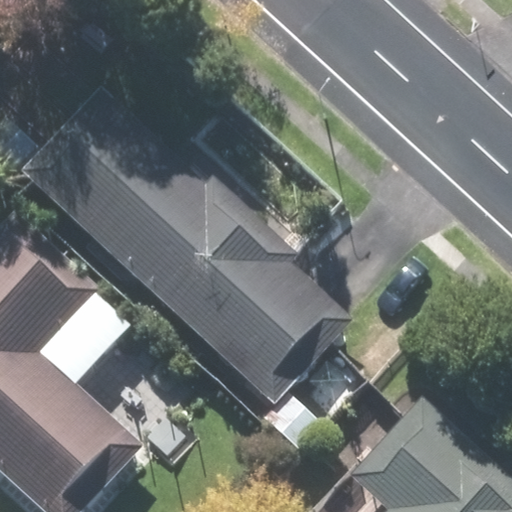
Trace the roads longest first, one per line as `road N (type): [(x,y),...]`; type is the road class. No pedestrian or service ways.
road 1 (residential): [(294,0),(424,116)]
road 2 (residential): [(424,116),(511,25)]
